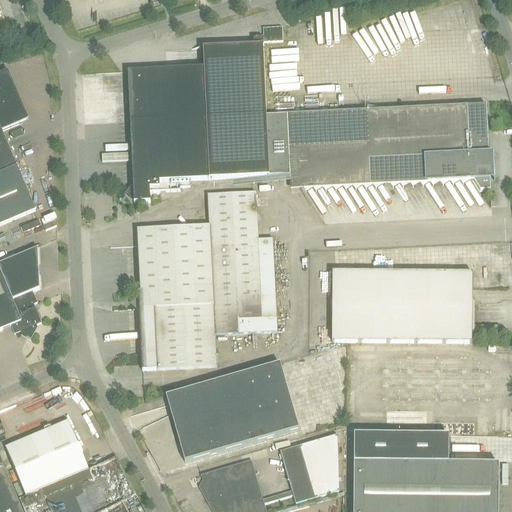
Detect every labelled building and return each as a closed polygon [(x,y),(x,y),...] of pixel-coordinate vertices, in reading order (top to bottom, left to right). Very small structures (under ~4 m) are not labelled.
[(150,196),(180,195),(180,191),(190,191),(190,184),(269,180),(269,177),(290,175),(290,185),(471,177),(480,192),(490,191),(486,106),(266,116),(262,46),(263,46),(263,43),(282,42),(282,28),(263,29),(263,36),(258,37),(259,39),(253,39),(253,46),(202,49),(203,69),(127,73),(133,189),(130,189),(125,194),(132,203),(134,203),(134,206),(150,206),(150,196)] [(21,122),(23,116),(25,115),(7,72),(0,75),(0,226),(35,212),(2,133),(22,124),(21,122)] [(142,372),(216,368),(215,337),(263,334),(256,194),(208,197),(209,228),(138,231),(141,293),(138,293),(138,297),(137,297),(131,304),(136,309),(139,309),(142,372)] [(15,335),(21,333),(21,335),(31,340),(38,328),(37,326),(42,324),(34,305),(37,304),(32,292),(40,289),(37,248),(0,264),(0,330),(11,326),(15,335)] [(332,273),(332,343),(471,344),(472,274),(332,273)] [(166,398),(185,463),(298,430),(279,365),(166,398)] [(26,497),(89,471),(77,443),(78,443),(69,420),(33,435),(34,437),(6,449),(26,497)] [(315,500),(300,448),(280,453),(292,492),(263,501),(251,461),(200,476),(201,477),(205,476),(206,481),(202,488),(209,491),(206,498),(216,504),(214,508),(221,511),(220,511),(266,511),(264,506),(293,497),(296,506),(315,500)] [(22,511),(0,460),(0,459),(0,511),(22,511)] [(498,511),(499,465),(354,464),(353,511),(498,511)] [(132,511),(128,500),(101,510),(101,511),(132,511)]
